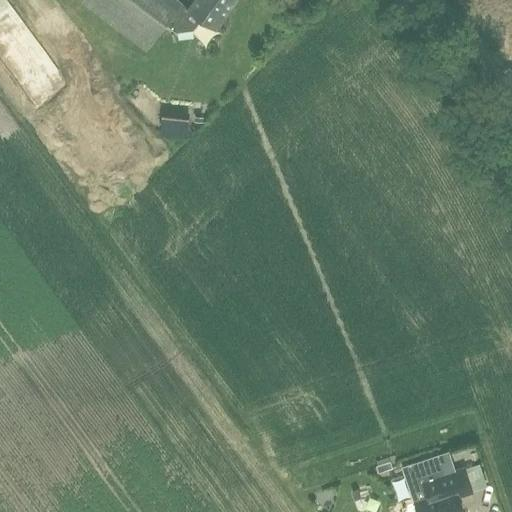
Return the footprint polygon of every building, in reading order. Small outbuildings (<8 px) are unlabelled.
[(43,0),(50,9),(61,0),(43,0)] [(196,0),(190,9),(216,27),(235,0),(196,0)] [(71,27),(65,14),(49,20),(55,34),(71,27)] [(191,140),(193,126),(163,122),(161,135),(191,140)] [(415,452),(413,446),(404,418),(359,433),(368,460),(392,453),(394,459),(394,460),(396,460),(414,454),(416,453),(415,452)] [(416,503),(401,508),(402,511),(463,511),(458,496),(472,492),(464,468),(454,471),(448,453),(405,468),(416,503)]
